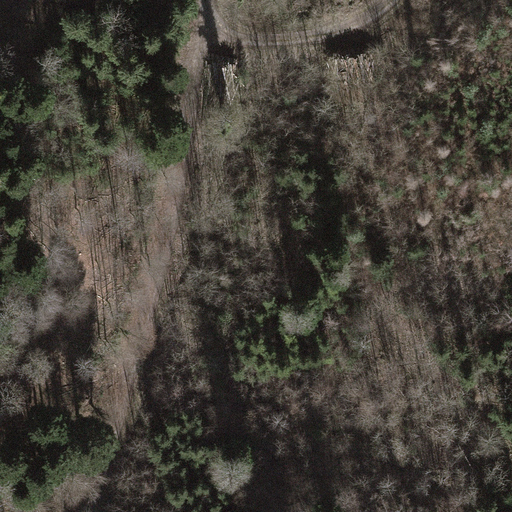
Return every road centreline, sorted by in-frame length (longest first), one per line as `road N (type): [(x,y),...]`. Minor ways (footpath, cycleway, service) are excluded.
road 1 (track): [(92,511),(163,255),(199,52),(218,32)]
road 2 (track): [(201,0),(218,32),(258,40),(323,36),(375,16),(391,0)]
